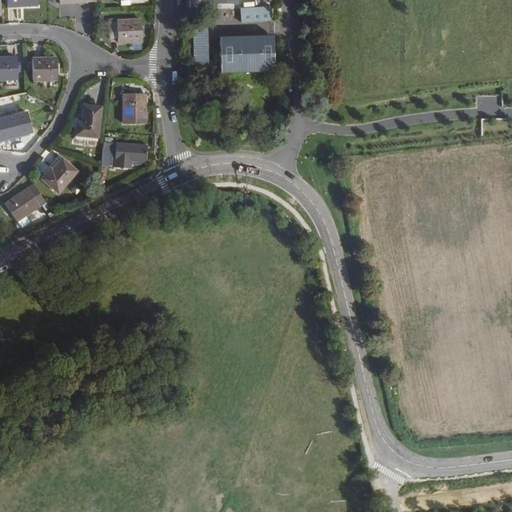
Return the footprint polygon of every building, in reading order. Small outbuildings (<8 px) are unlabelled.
[(272,6),(241,7),(241,23),(273,22),(272,6)] [(137,36),(139,14),(105,12),(104,29),(112,30),(111,34),(137,36)] [(242,54),(272,53),(271,37),(242,37),(242,54)] [(13,67),(13,59),(12,53),(0,54),(0,75),(14,75),(13,67)] [(28,58),(29,74),(30,76),(53,75),(52,54),(28,55),(28,58)] [(141,88),(120,88),(121,119),(141,119),(141,88)] [(94,137),(98,103),(80,102),(79,120),(74,119),(72,135),(94,137)] [(23,105),(0,112),(0,114),(5,131),(29,124),(23,105)] [(143,129),(154,130),(154,123),(143,122),(143,129)] [(145,139),(101,137),(99,154),(112,155),(112,162),(129,163),(129,156),(144,157),(145,139)] [(50,168),(59,157),(56,155),(46,165),(48,166),(50,168)] [(74,170),(59,157),(50,168),(48,166),(38,177),(55,191),(74,170)] [(44,200),(31,181),(0,201),(0,202),(12,220),(44,200)]
